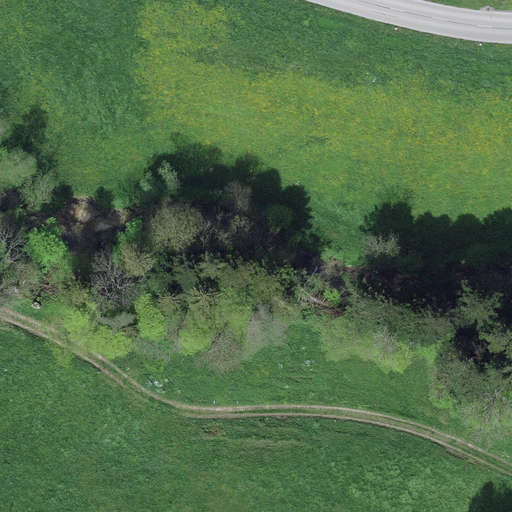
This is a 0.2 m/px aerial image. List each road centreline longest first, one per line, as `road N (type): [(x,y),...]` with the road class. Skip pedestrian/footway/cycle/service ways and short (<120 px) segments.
road 1 (track): [(0,306),(172,407),(404,419),(511,462)]
road 2 (secondary): [(511,27),(362,0)]
